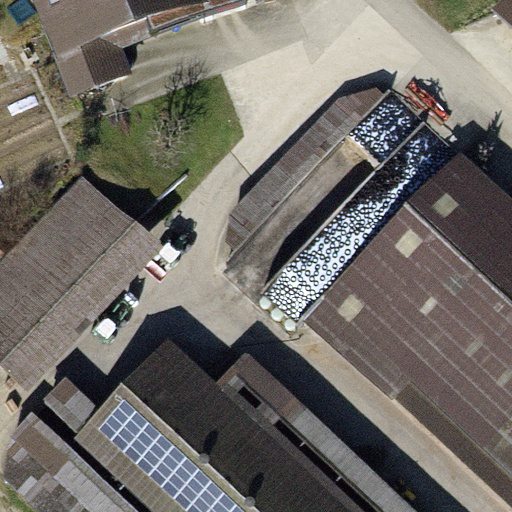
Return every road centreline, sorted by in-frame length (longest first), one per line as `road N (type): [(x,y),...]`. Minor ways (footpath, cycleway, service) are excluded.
road 1 (track): [(399,3),(209,207),(208,293),(473,511)]
road 2 (track): [(395,0),(511,111)]
